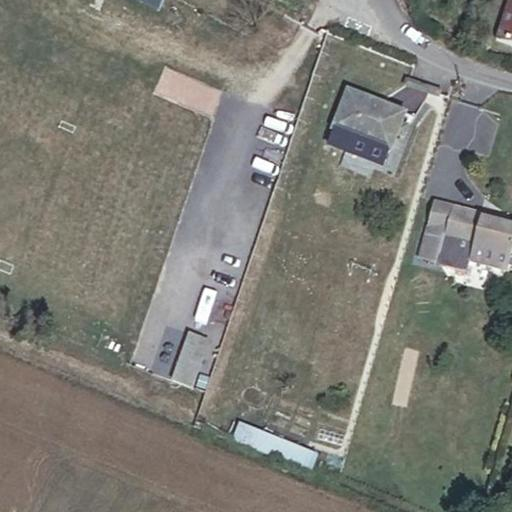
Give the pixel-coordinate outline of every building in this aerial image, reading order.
[(511,0),(497,44),(511,48),(511,0)] [(397,143),(401,131),(406,117),(348,95),(331,133),(334,134),(388,158),(390,159),(397,143)] [(488,113),(490,104),(463,96),(461,105),(488,113)] [(397,143),(404,145),(409,134),(401,131),(397,143)] [(384,170),(388,158),(334,134),(329,147),(384,170)] [(436,205),(419,265),(468,279),(471,268),(505,278),(511,252),(511,230),(483,222),(484,219),(436,205)] [(179,362),(171,383),(191,390),(208,343),(188,336),(182,352),(174,349),(171,360),(179,362)] [(289,466),(295,451),(241,428),(234,443),(289,466)]
